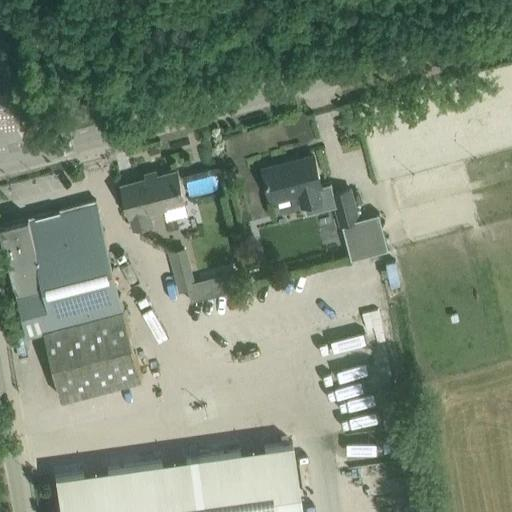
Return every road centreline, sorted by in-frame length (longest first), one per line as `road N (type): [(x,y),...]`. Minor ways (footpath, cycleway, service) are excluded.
road 1 (unclassified): [(0,163),(511,24)]
road 2 (unknown): [(115,136),(186,363),(212,384)]
road 3 (unknown): [(212,384),(285,384),(313,399),(341,511)]
road 4 (unknown): [(4,415),(141,403),(212,384)]
road 5 (unclassified): [(20,511),(0,389)]
